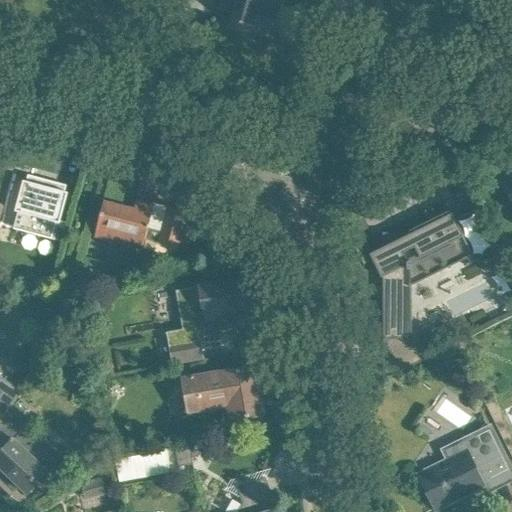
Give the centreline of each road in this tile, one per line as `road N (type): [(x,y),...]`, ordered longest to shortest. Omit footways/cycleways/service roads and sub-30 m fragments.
road 1 (residential): [(345,511),(322,392),(313,281),(292,193)]
road 2 (tertiary): [(256,150),(0,82)]
road 3 (tertiary): [(311,153),(511,53)]
